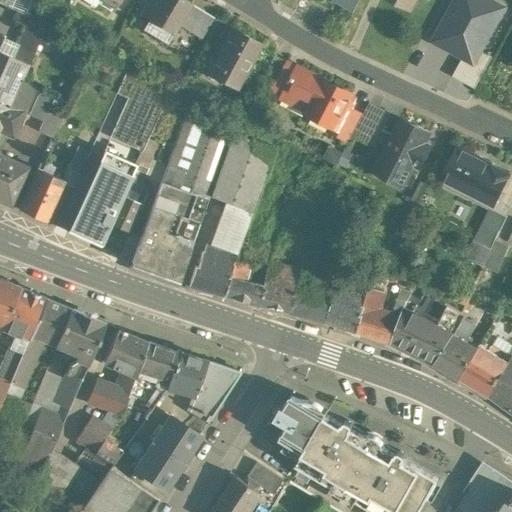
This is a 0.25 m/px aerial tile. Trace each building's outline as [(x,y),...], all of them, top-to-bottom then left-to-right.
[(190,2),(186,0),(153,0),(151,3),(146,0),(138,13),(147,19),(141,29),(153,36),(160,26),(171,33),(178,23),(190,3),(190,2)] [(393,0),(411,9),(415,0),(393,0)] [(503,7),(489,0),(455,0),(434,40),(463,56),(474,61),(480,50),(503,7)] [(212,16),(190,3),(178,23),(200,37),(212,16)] [(46,23),(30,16),(11,58),(27,65),(46,23)] [(258,42),(231,27),(215,57),(209,54),(201,70),(228,84),(236,71),(241,74),(258,42)] [(453,75),(475,87),(492,56),(480,50),(474,61),(463,56),(453,75)] [(11,58),(0,53),(0,126),(20,82),(27,65),(11,58)] [(288,60),(276,53),(263,78),(274,84),(277,81),(288,60)] [(299,66),(288,60),(277,81),(288,87),(299,66)] [(353,94),(299,66),(288,87),(313,100),(308,109),(308,110),(342,128),(352,109),(354,106),(348,103),(353,94)] [(20,82),(0,126),(0,134),(12,140),(34,89),(20,82)] [(288,87),(283,96),(308,109),(313,100),(288,87)] [(391,112),(369,101),(363,114),(358,123),(380,133),(391,112)] [(62,115),(49,109),(38,132),(52,138),(62,115)] [(363,114),(352,109),(342,128),(351,133),(358,123),(363,114)] [(233,127),(185,110),(173,146),(166,166),(160,183),(208,200),(233,127)] [(431,131),(401,117),(375,169),(404,184),(415,163),(421,167),(432,144),(426,141),(431,131)] [(112,134),(99,128),(89,152),(89,153),(86,159),(97,164),(98,165),(112,134)] [(97,164),(67,232),(99,247),(109,224),(110,222),(122,196),(132,174),(136,165),(143,148),(112,134),(98,165),(97,164)] [(275,149),(231,134),(209,197),(227,203),(251,212),(275,149)] [(173,146),(162,143),(155,163),(166,166),(173,146)] [(511,172),(458,146),(443,176),(494,202),(495,203),(509,176),(511,172)] [(89,152),(77,147),(67,169),(79,174),(86,159),(89,153),(89,152)] [(26,168),(0,156),(0,201),(9,206),(26,168)] [(147,169),(136,165),(132,174),(143,178),(147,169)] [(62,181),(38,170),(20,211),(44,222),(62,181)] [(132,174),(122,196),(139,204),(142,197),(143,198),(145,193),(143,192),(145,188),(140,186),(144,178),(143,178),(132,174)] [(511,177),(509,176),(495,203),(494,202),(485,221),(501,229),(511,206),(511,177)] [(208,200),(160,183),(130,266),(178,283),(208,200)] [(110,222),(109,224),(127,232),(140,204),(139,204),(122,196),(110,222)] [(227,203),(210,250),(204,248),(203,253),(201,253),(197,268),(194,267),(188,286),(224,296),(228,279),(233,261),(242,238),(251,212),(227,203)] [(501,229),(485,221),(476,237),(492,246),(496,238),(497,235),(498,235),(501,229)] [(290,236),(280,233),(277,242),(287,245),(290,236)] [(476,237),(475,237),(466,252),(484,263),(492,246),(476,237)] [(242,238),(233,261),(228,279),(241,282),(246,265),(251,248),(249,247),(251,240),(242,238)] [(509,244),(496,238),(492,246),(484,263),(498,270),(509,244)] [(268,245),(251,240),(249,247),(251,248),(246,265),(252,267),(260,270),(268,245)] [(341,260),(310,249),(303,270),(316,274),(315,280),(320,281),(321,276),(334,280),(341,260)] [(301,273),(284,267),(268,263),(266,271),(262,288),(258,305),(292,313),(301,273)] [(335,290),(313,285),(315,280),(316,274),(303,270),(302,272),(301,272),(301,273),(292,313),(326,321),(335,290)] [(241,282),(228,279),(224,296),(258,305),(262,288),(241,282)] [(19,288),(0,280),(0,328),(2,329),(19,288)] [(361,287),(350,283),(348,291),(336,288),(335,290),(326,321),(357,331),(365,303),(367,297),(359,294),(361,287)] [(472,289),(457,283),(451,296),(467,302),(468,300),(472,289)] [(386,292),(369,287),(367,297),(365,303),(381,309),(386,292)] [(429,295),(416,287),(408,300),(422,308),(429,295)] [(46,299),(20,288),(19,288),(2,329),(15,335),(29,340),(46,300),(46,299)] [(411,292),(401,289),(398,296),(407,299),(411,292)] [(398,296),(393,313),(401,315),(404,309),(406,301),(407,299),(398,296)] [(448,303),(437,296),(428,314),(440,320),(448,303)] [(71,310),(46,300),(30,337),(44,342),(55,347),(71,310)] [(485,310),(468,300),(467,302),(463,311),(467,313),(463,320),(475,327),(485,310)] [(381,309),(365,303),(357,331),(392,343),(401,315),(393,313),(381,309)] [(463,311),(448,303),(440,320),(437,325),(454,334),(456,330),(457,331),(463,320),(467,313),(463,311)] [(437,325),(404,309),(401,315),(392,343),(434,364),(454,334),(437,325)] [(105,325),(71,310),(55,347),(65,351),(63,355),(68,357),(70,354),(75,356),(78,361),(69,367),(66,375),(81,382),(105,325)] [(463,320),(457,331),(456,330),(454,334),(462,339),(465,335),(469,337),(475,327),(463,320)] [(504,326),(494,321),(479,345),(490,351),(497,338),(504,326)] [(511,331),(504,326),(497,338),(511,346),(511,331)] [(126,333),(125,333),(119,331),(119,330),(118,330),(103,364),(122,372),(130,376),(131,374),(136,377),(138,372),(136,371),(147,342),(126,334),(126,333)] [(454,334),(434,364),(459,379),(477,348),(470,343),(462,339),(454,334)] [(15,335),(0,369),(0,380),(10,385),(29,340),(15,335)] [(469,337),(465,335),(462,339),(470,343),(472,339),(469,337)] [(29,340),(10,385),(17,388),(22,390),(23,390),(44,342),(30,337),(29,340)] [(181,354),(147,342),(136,371),(138,372),(150,376),(148,381),(153,383),(151,386),(158,389),(159,386),(169,389),(181,354)] [(490,351),(479,345),(477,348),(459,379),(487,396),(496,381),(507,361),(490,351)] [(206,361),(181,354),(169,389),(169,390),(177,393),(192,398),(206,361)] [(511,360),(509,359),(507,361),(496,381),(487,396),(511,413),(511,360)] [(240,373),(206,361),(192,398),(189,406),(211,419),(240,373)] [(122,372),(116,389),(96,382),(87,403),(112,412),(123,415),(136,377),(131,374),(130,376),(122,372)] [(66,375),(54,405),(61,408),(69,411),(81,382),(66,375)] [(0,380),(0,407),(4,398),(10,385),(0,380)] [(10,385),(4,398),(11,401),(16,392),(17,388),(10,385)] [(309,400),(301,400),(298,399),(292,396),(289,401),(288,400),(276,418),(287,425),(279,439),(303,453),(326,414),(327,412),(322,410),(323,408),(320,406),(317,404),(314,402),(309,400)] [(11,401),(4,398),(0,407),(0,422),(13,429),(22,432),(31,409),(11,401)] [(154,405),(144,398),(135,413),(145,420),(154,405)] [(61,408),(58,417),(65,420),(69,411),(61,408)] [(42,411),(23,456),(36,462),(45,465),(51,450),(56,439),(57,440),(65,420),(58,417),(42,411)] [(112,412),(95,436),(104,443),(123,415),(112,412)] [(368,434),(363,435),(351,428),(353,426),(351,423),(347,421),(345,421),(343,424),(326,414),(303,453),(296,466),(377,511),(419,511),(439,478),(404,458),(406,456),(404,453),(400,451),(397,451),(396,454),(384,447),(382,442),(379,438),(374,435),(368,434)] [(170,418),(153,444),(183,463),(200,437),(170,418)] [(123,452),(141,463),(153,444),(162,431),(146,420),(123,452)] [(13,429),(0,422),(0,434),(9,439),(13,429)] [(95,436),(86,449),(94,455),(95,456),(96,454),(104,443),(95,436)] [(123,452),(104,443),(96,454),(114,464),(123,452)] [(183,463),(153,444),(141,463),(136,472),(166,491),(183,463)] [(82,472),(51,450),(45,465),(39,479),(38,483),(37,485),(34,492),(57,508),(82,472)] [(82,472),(57,508),(62,511),(80,511),(110,470),(114,464),(96,454),(95,456),(94,455),(82,472)] [(45,465),(36,462),(30,474),(30,475),(39,479),(45,465)] [(283,480),(256,462),(247,477),(248,478),(260,486),(273,495),(283,480)] [(377,511),(296,466),(293,470),(296,472),(289,484),(338,511),(377,511)] [(30,474),(19,468),(19,475),(37,485),(38,483),(39,479),(30,475),(30,474)] [(504,511),(511,500),(511,487),(483,469),(464,498),(455,511),(454,511),(504,511)] [(110,470),(80,511),(104,511),(125,480),(110,470)] [(245,483),(236,477),(212,511),(249,511),(261,494),(257,491),(245,483)] [(260,486),(248,478),(245,483),(257,491),(260,486)] [(157,501),(137,488),(124,510),(126,511),(151,511),(158,502),(157,501)]
